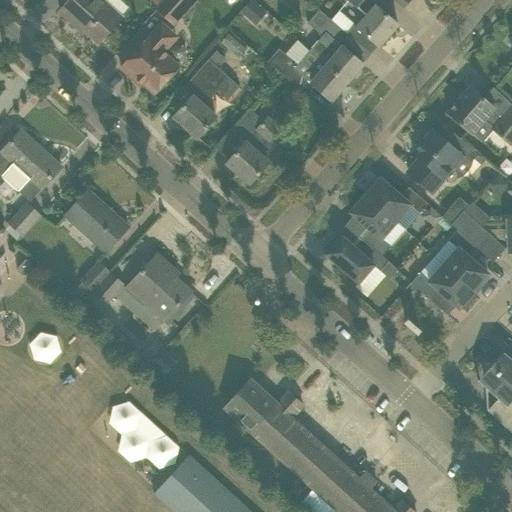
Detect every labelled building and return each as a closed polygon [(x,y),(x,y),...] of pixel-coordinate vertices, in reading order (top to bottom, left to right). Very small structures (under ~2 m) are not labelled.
[(120,18),(100,0),(69,0),(60,11),(75,26),(77,23),(98,42),(120,18)] [(165,0),(159,8),(157,9),(174,24),(195,0),(165,0)] [(256,25),(267,12),(253,0),(251,0),(241,12),(256,25)] [(346,0),(365,16),(356,27),(378,46),(398,24),(377,6),(382,0),(346,0)] [(310,49),(348,82),(363,64),(340,44),(348,34),(346,32),(334,22),(320,10),(309,23),(322,35),(310,49)] [(154,94),(179,66),(163,52),(177,37),(162,24),(149,39),(148,38),(121,68),(136,82),(138,79),(154,94)] [(331,101),(348,82),(310,49),(297,64),(279,48),(267,62),(299,90),(307,80),(331,101)] [(216,51),(209,59),(219,68),(226,60),(216,51)] [(203,105),(217,90),(228,101),(240,88),(219,68),(209,59),(208,58),(181,88),(189,96),(174,117),(197,137),(216,116),(203,105)] [(502,115),(483,99),(470,87),(448,113),(471,134),(485,119),(495,128),(511,142),(511,141),(511,107),(510,106),(502,115)] [(250,126),(256,131),(246,142),(245,141),(227,163),(249,183),(267,163),(268,164),(281,150),(276,145),(285,135),(266,118),(262,122),(257,118),(250,126)] [(454,133),(446,141),(433,130),(413,153),(419,158),(408,172),(432,193),(444,179),(447,182),(450,183),(454,181),(457,178),(450,172),(467,155),(472,160),(477,155),(454,133)] [(21,131),(1,153),(0,153),(0,173),(2,176),(4,180),(14,188),(18,190),(30,201),(61,167),(21,131)] [(373,182),(363,193),(395,222),(410,205),(419,213),(428,204),(409,187),(400,196),(380,179),(375,184),(373,182)] [(66,215),(106,252),(128,227),(88,191),(66,215)] [(369,245),(382,256),(391,247),(381,238),(395,222),(363,193),(353,204),(356,207),(351,213),(371,230),(363,240),(369,245)] [(442,217),(451,225),(463,211),(455,203),(442,217)] [(27,205),(9,225),(21,236),(39,215),(27,205)] [(451,225),(457,230),(476,247),(477,248),(489,234),(463,211),(451,225)] [(468,256),(476,247),(457,230),(448,240),(458,248),(443,265),(476,293),(486,282),(483,280),(488,274),(468,256)] [(388,261),(382,256),(369,245),(361,254),(341,236),(338,240),(335,237),(326,248),(329,250),(325,254),(339,265),(335,269),(355,286),(373,265),(380,271),(388,261)] [(158,254),(125,289),(162,322),(177,306),(191,291),(170,272),(173,268),(158,254)] [(32,266),(32,263),(28,259),(24,260),(17,268),(17,271),(21,275),(25,275),(32,266)] [(380,271),(389,279),(398,270),(388,261),(380,271)] [(74,290),(85,299),(109,272),(98,263),(74,290)] [(466,304),(476,293),(443,265),(429,281),(420,273),(411,283),(430,300),(438,290),(458,308),(463,302),(466,304)] [(110,273),(82,306),(100,322),(106,315),(101,310),(123,285),(110,273)] [(64,350),(44,328),(26,345),(45,366),(64,350)] [(494,362),(488,362),(486,363),(486,362),(484,362),(485,372),(477,380),(486,388),(486,391),(487,391),(487,389),(498,399),(488,410),(488,407),(487,407),(487,410),(511,433),(511,400),(511,359),(504,352),(494,362)] [(225,408),(251,432),(339,511),(413,511),(402,501),(393,510),(370,489),(376,481),(366,472),(359,479),(292,417),(303,405),(288,392),(277,404),(250,380),(225,408)] [(161,471),(182,446),(125,397),(105,420),(124,437),(114,449),(133,465),(142,454),(161,471)] [(251,511),(235,497),(189,455),(154,495),(172,511),(251,511)]
